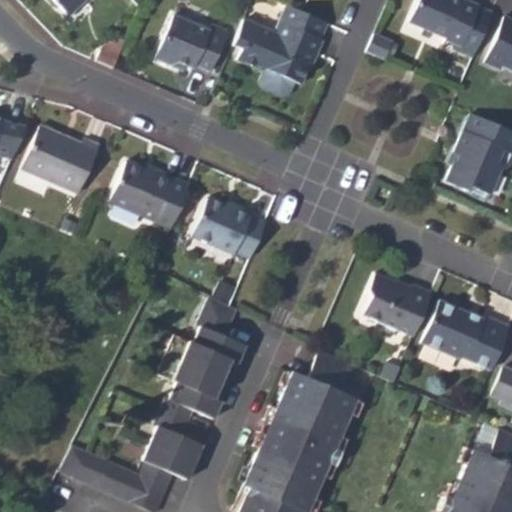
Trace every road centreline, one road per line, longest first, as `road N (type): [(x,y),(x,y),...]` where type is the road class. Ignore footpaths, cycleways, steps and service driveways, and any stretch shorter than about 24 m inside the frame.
road 1 (residential): [(0,26),(61,73),(294,174)]
road 2 (residential): [(327,205),(511,284)]
road 3 (residential): [(274,331),(207,486),(206,511)]
road 4 (residential): [(369,0),(294,174)]
